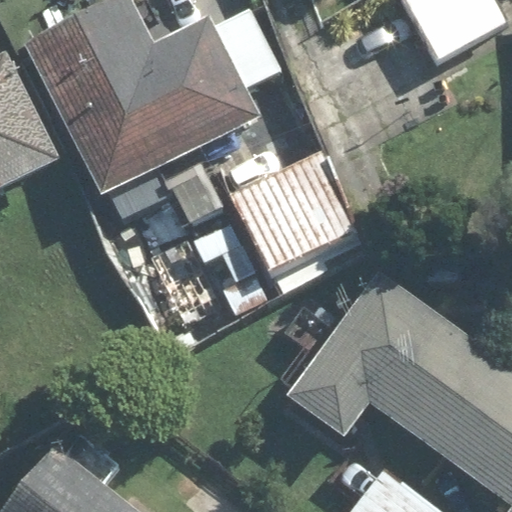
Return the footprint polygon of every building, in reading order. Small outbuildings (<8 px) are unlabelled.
[(133,0),(115,0),(31,46),(116,199),(266,117),(253,95),(287,76),(248,5),(162,52),(133,0)] [(403,0),(443,68),(482,46),(511,29),(493,0),(403,0)] [(0,61),(0,202),(66,170),(11,57),(0,61)] [(371,239),(330,157),(237,203),(278,285),(371,239)] [(274,300),(203,169),(166,189),(172,199),(132,221),(192,332),(232,310),(237,320),(274,300)] [(511,511),(511,366),(382,274),(290,403),(349,445),(374,410),(511,508),(511,511)] [(134,511),(59,451),(9,511),(134,511)] [(431,511),(386,476),(356,511),(431,511)]
